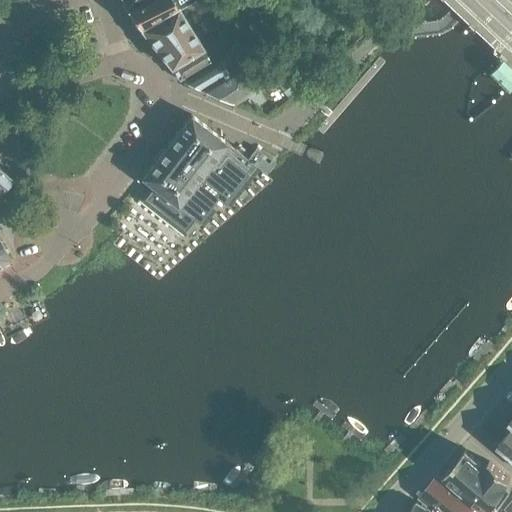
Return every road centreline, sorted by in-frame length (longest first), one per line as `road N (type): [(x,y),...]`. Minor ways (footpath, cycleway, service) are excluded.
road 1 (unclassified): [(0,293),(53,258),(145,138),(153,95)]
road 2 (unclassified): [(386,511),(511,365)]
road 3 (unclassified): [(0,104),(125,62)]
